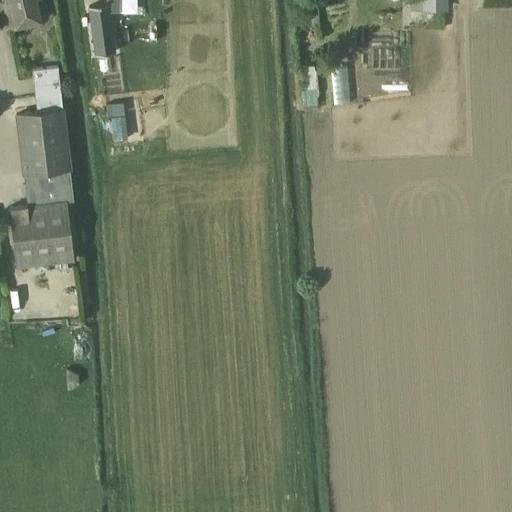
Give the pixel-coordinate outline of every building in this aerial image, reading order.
[(1,0),(8,27),(46,18),(41,0),(1,0)] [(106,0),(106,4),(88,7),(96,55),(116,52),(109,11),(119,12),(119,0),(106,0)] [(409,0),(410,9),(443,9),(443,0),(409,0)] [(312,63),(299,65),(303,103),(316,102),(312,63)] [(58,66),(32,69),(33,79),(59,76),(58,66)] [(62,109),(36,113),(15,115),(26,204),(8,207),(16,267),(72,260),(65,202),(72,201),(68,169),(69,169),(62,109)]
